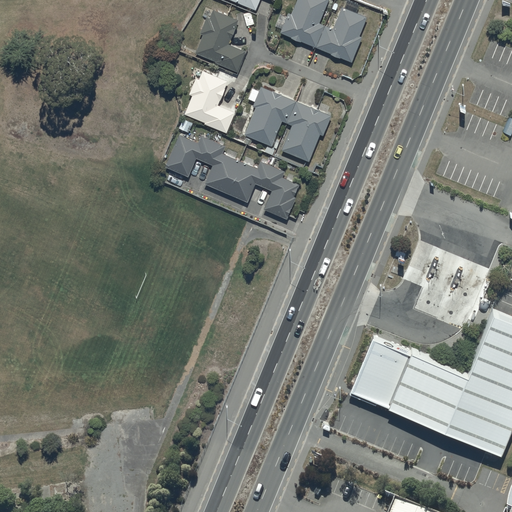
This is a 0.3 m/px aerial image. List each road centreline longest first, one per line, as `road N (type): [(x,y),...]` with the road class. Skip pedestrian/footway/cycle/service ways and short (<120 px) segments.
road 1 (trunk): [(466,0),(255,511)]
road 2 (trunk): [(219,511),(427,0)]
